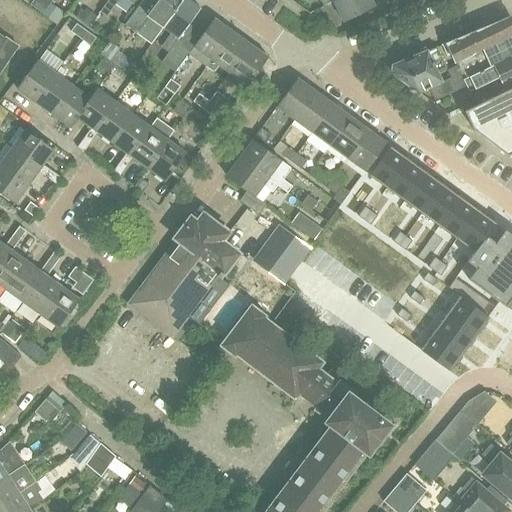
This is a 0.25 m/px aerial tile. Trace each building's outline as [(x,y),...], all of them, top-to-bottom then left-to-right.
[(32,0),(30,4),(33,6),(43,13),(50,3),(52,0),(32,0)] [(106,0),(100,9),(106,14),(116,0),(131,0),(134,2),(135,0),(106,0)] [(140,0),(139,2),(125,24),(136,32),(151,42),(163,25),(181,0),(140,0)] [(179,37),(201,7),(190,0),(181,0),(163,25),(179,37)] [(374,5),(371,0),(335,0),(333,1),(343,21),(374,5)] [(190,51),(188,53),(200,62),(205,66),(232,29),(215,17),(202,34),(190,51)] [(452,54),(455,60),(463,57),(511,32),(511,18),(504,17),(446,41),(452,54)] [(81,38),(87,29),(76,22),(70,30),(81,38)] [(96,36),(87,29),(81,38),(90,45),(96,36)] [(218,64),(229,72),(250,42),(232,29),(205,66),(211,70),(214,69),(218,64)] [(0,72),(18,46),(0,32),(0,72)] [(457,65),(447,69),(450,77),(456,90),(467,85),(464,78),(471,75),(511,54),(511,32),(463,57),(455,60),(457,65)] [(188,53),(190,51),(176,42),(162,63),(175,72),(188,53)] [(247,84),(268,55),(250,42),(229,72),(247,84)] [(436,69),(445,65),(437,45),(393,64),(391,72),(418,92),(442,80),(436,69)] [(503,84),(511,79),(511,54),(471,75),(464,78),(467,85),(469,90),(485,82),(489,91),(503,84)] [(115,64),(104,57),(98,65),(109,72),(115,64)] [(17,89),(35,101),(55,73),(37,61),(17,89)] [(122,71),(115,66),(110,72),(117,77),(122,71)] [(55,73),(35,101),(54,114),(74,86),(62,78),(66,71),(60,67),(55,73)] [(297,76),(276,105),(295,118),(315,90),(297,76)] [(170,78),(165,87),(174,93),(179,85),(170,78)] [(71,127),(77,118),(90,98),(74,86),(54,114),(71,127)] [(511,86),(464,110),(473,129),(508,155),(511,153),(511,86)] [(97,89),(90,98),(77,118),(91,127),(95,130),(115,102),(97,89)] [(295,118),(312,131),(332,102),(315,90),(295,118)] [(193,101),(203,108),(209,100),(199,92),(193,101)] [(213,115),(219,106),(209,100),(203,108),(213,115)] [(133,114),(115,102),(95,130),(91,127),(83,138),(91,143),(98,132),(112,142),(133,114)] [(308,137),(305,140),(323,154),(326,150),(330,144),(350,115),(332,102),(312,131),(308,137)] [(130,155),(150,126),(133,114),(112,142),(126,152),(130,155)] [(330,144),(348,156),(368,128),(350,115),(330,144)] [(157,117),(150,126),(130,155),(126,152),(118,163),(125,168),(133,157),(148,167),(168,138),(174,129),(157,117)] [(271,133),(261,127),(256,134),(265,141),(271,133)] [(365,169),(386,141),(368,128),(348,156),(365,169)] [(39,171),(49,178),(53,172),(43,165),(53,150),(24,129),(12,147),(41,167),(39,171)] [(91,143),(83,138),(77,146),(85,151),(91,143)] [(186,151),(168,138),(148,167),(166,180),(173,170),(182,176),(195,158),(186,152),(186,151)] [(252,138),(239,157),(278,185),(287,191),(292,184),(283,177),(290,167),(291,166),(281,159),(252,138)] [(281,153),(291,160),(297,152),(288,144),(281,153)] [(390,146),(369,175),(387,189),(409,160),(406,157),(397,151),(390,146)] [(12,147),(0,163),(0,165),(28,186),(39,171),(41,167),(12,147)] [(307,159),(297,152),(291,160),(301,167),(307,159)] [(273,191),(278,185),(239,157),(226,175),(247,189),(255,195),(263,184),(273,191)] [(409,160),(387,189),(406,203),(428,173),(423,170),(415,164),(409,160)] [(112,172),(120,177),(125,168),(118,163),(112,172)] [(0,192),(16,204),(28,186),(0,165),(0,192)] [(317,178),(327,186),(333,177),(323,170),(317,178)] [(62,178),(53,172),(49,178),(58,184),(62,178)] [(428,173),(406,203),(422,214),(444,185),(440,182),(432,176),(428,173)] [(342,184),(333,177),(327,186),(336,192),(342,184)] [(134,187),(142,193),(149,184),(140,178),(134,187)] [(444,185),(422,214),(429,219),(441,228),(462,198),(458,195),(450,189),(444,185)] [(255,195),(247,189),(239,200),(258,213),(265,202),(255,195)] [(307,194),(301,202),(311,209),(317,201),(307,194)] [(462,198),(441,228),(457,240),(479,210),(475,208),(467,202),(462,198)] [(34,217),(40,209),(31,202),(25,210),(34,217)] [(365,206),(357,215),(364,220),(371,211),(365,206)] [(479,210),(457,240),(469,248),(475,252),(494,226),(496,223),(493,220),(486,216),(485,215),(479,210)] [(371,211),(364,220),(370,225),(377,215),(371,211)] [(128,302),(172,336),(196,304),(210,285),(211,285),(218,275),(220,277),(239,252),(222,240),(228,232),(203,212),(197,220),(191,215),(174,237),(176,238),(167,251),(136,292),(135,292),(128,302)] [(479,266),(467,283),(503,310),(511,297),(511,234),(505,229),(502,232),(494,226),(475,252),(470,259),(479,266)] [(12,236),(18,241),(25,231),(18,227),(12,236)] [(251,262),(260,269),(280,284),(304,252),(275,230),(251,262)] [(400,231),(392,241),(399,246),(406,236),(400,231)] [(0,259),(0,285),(5,289),(26,260),(12,250),(18,241),(12,236),(6,245),(9,247),(0,259)] [(406,236),(399,246),(405,250),(412,241),(406,236)] [(0,259),(9,247),(6,245),(0,241),(0,259)] [(54,267),(61,257),(54,252),(47,262),(54,267)] [(435,257),(427,266),(434,271),(441,261),(435,257)] [(26,260),(5,289),(24,302),(44,274),(41,271),(26,260)] [(441,261),(434,271),(440,276),(447,266),(441,261)] [(24,302),(41,315),(62,286),(47,276),(54,267),(47,262),(41,271),(44,274),(24,302)] [(75,283),(82,272),(75,268),(68,278),(75,283)] [(427,272),(423,278),(432,285),(437,279),(427,272)] [(456,277),(449,287),(455,292),(462,282),(456,277)] [(462,282),(455,292),(459,295),(461,296),(469,287),(462,282)] [(78,298),(62,286),(41,315),(58,327),(78,298)] [(469,287),(461,296),(468,301),(475,291),(469,287)] [(414,291),(409,297),(419,304),(424,297),(414,291)] [(475,291),(468,301),(474,306),(481,296),(475,291)] [(459,295),(447,312),(477,333),(481,328),(486,320),(489,317),(459,295)] [(481,296),(474,306),(480,310),(487,301),(481,296)] [(487,301),(480,310),(487,315),(494,305),(487,301)] [(252,306),(223,344),(235,353),(236,351),(295,396),(299,391),(330,414),(326,421),(331,425),(265,511),(317,511),(365,449),(368,452),(389,423),(350,393),(353,388),(328,370),(325,374),(317,368),(321,361),(263,317),(264,315),(252,306)] [(401,308),(396,314),(406,321),(411,315),(401,308)] [(447,312),(435,329),(464,350),(468,345),(473,338),(477,333),(447,312)] [(2,333),(14,342),(22,333),(24,329),(12,319),(2,333)] [(435,329),(420,349),(449,371),(455,363),(461,355),(464,350),(435,329)] [(0,359),(11,369),(22,355),(15,349),(1,338),(0,338),(0,359)] [(34,343),(26,354),(37,362),(45,352),(34,343)] [(67,404),(53,392),(52,391),(45,399),(47,400),(56,408),(60,411),(67,404)] [(56,408),(47,400),(45,399),(36,411),(46,420),(56,408)] [(460,410),(477,424),(485,415),(468,401),(460,410)] [(460,410),(435,440),(452,454),(477,424),(460,410)] [(61,441),(71,450),(87,432),(76,422),(61,441)] [(80,471),(100,443),(90,434),(74,454),(71,455),(69,457),(80,471)] [(426,451),(444,467),(454,456),(452,454),(435,440),(426,451)] [(100,442),(86,463),(101,475),(116,456),(100,442)] [(0,481),(8,477),(17,470),(10,459),(10,453),(12,453),(7,444),(0,449),(0,481)] [(482,454),(492,462),(482,474),(511,499),(511,462),(500,452),(499,453),(490,445),(482,454)] [(0,504),(35,482),(30,475),(28,476),(22,467),(17,470),(8,477),(0,481),(0,504)] [(395,487),(415,504),(426,491),(406,474),(395,487)] [(35,482),(0,504),(0,511),(24,511),(28,510),(42,501),(42,500),(42,499),(55,490),(45,476),(35,482)] [(141,495),(148,485),(135,476),(128,485),(141,495)] [(467,492),(459,502),(470,511),(503,511),(507,508),(511,504),(506,500),(490,486),(486,490),(476,482),(471,478),(462,488),(467,492)] [(157,511),(167,499),(151,488),(148,485),(141,495),(129,511),(130,511),(157,511)] [(407,511),(415,504),(395,487),(383,501),(396,511),(407,511)] [(470,511),(459,502),(450,511),(470,511)]
